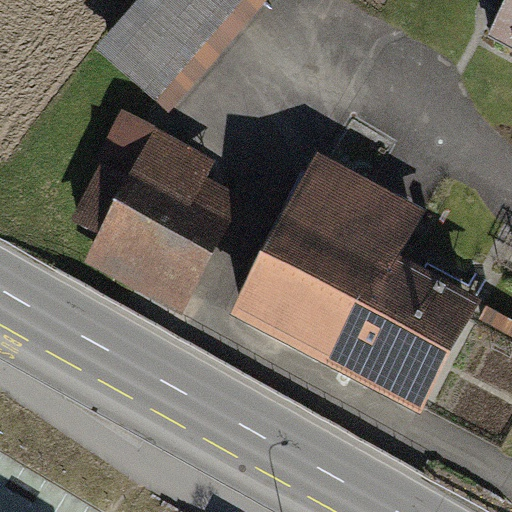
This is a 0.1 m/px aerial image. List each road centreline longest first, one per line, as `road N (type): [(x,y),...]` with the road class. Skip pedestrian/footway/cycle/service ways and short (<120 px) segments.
road 1 (secondary): [(390,511),(0,289)]
road 2 (track): [(511,185),(373,87),(289,55)]
